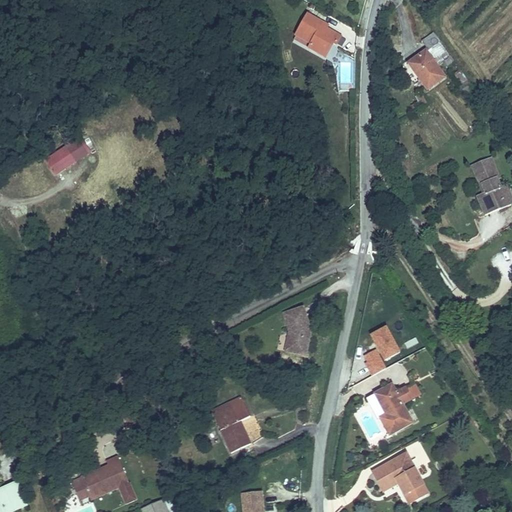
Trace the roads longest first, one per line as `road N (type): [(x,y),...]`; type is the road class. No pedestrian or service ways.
road 1 (unclassified): [(318,511),(321,434),(366,222),(366,101),(379,0)]
road 2 (unknown): [(367,148),(461,296),(482,299),(510,279)]
